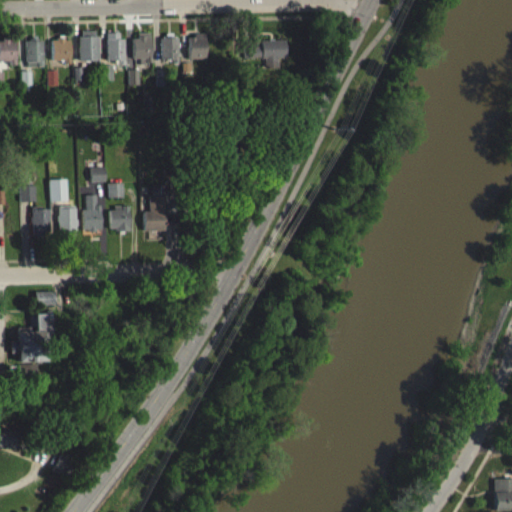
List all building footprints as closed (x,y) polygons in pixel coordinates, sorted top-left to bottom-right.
[(95,36),(76,36),(77,66),(96,65),(95,36)] [(121,38),(104,37),(104,65),(120,65),(121,38)] [(148,67),(149,37),(132,37),(131,67),(148,67)] [(158,41),(159,66),(176,65),(175,40),(158,41)] [(202,40),(186,40),(186,64),(203,64),(202,40)] [(0,72),(14,72),(13,44),(0,44),(0,72)] [(49,44),(49,66),(56,65),(56,70),(68,70),(67,44),(49,44)] [(40,45),(23,46),(24,72),(41,72),(40,45)] [(284,63),(283,45),(259,46),(259,49),(243,49),(243,63),(261,63),(262,73),(276,72),(276,63),(284,63)] [(126,74),(126,90),(136,90),(135,74),(126,74)] [(102,173),(88,173),(88,187),(103,187),(102,173)] [(64,184),(46,185),(47,206),(65,205),(64,184)] [(106,188),(106,202),(121,202),(121,188),(106,188)] [(18,207),(33,206),(32,190),(17,191),(18,207)] [(98,210),(94,210),(93,199),(83,200),(83,214),(79,214),(79,238),(98,238),(98,210)] [(162,235),(161,201),(146,202),(146,216),(140,216),(141,236),(162,235)] [(127,235),(126,212),(106,212),(107,236),(127,235)] [(74,237),(73,213),(55,213),(56,238),(74,237)] [(29,241),(47,241),(46,214),(29,214),(29,241)] [(31,297),(31,311),(51,310),(50,296),(31,297)] [(43,366),(42,339),(47,339),(46,318),(27,318),(27,336),(12,336),(12,346),(5,346),(5,358),(13,358),(13,367),(43,366)] [(0,452),(16,455),(19,435),(0,431),(0,452)] [(65,482),(73,467),(60,460),(51,475),(65,482)] [(491,511),(511,511),(511,483),(490,484),(491,511)]
